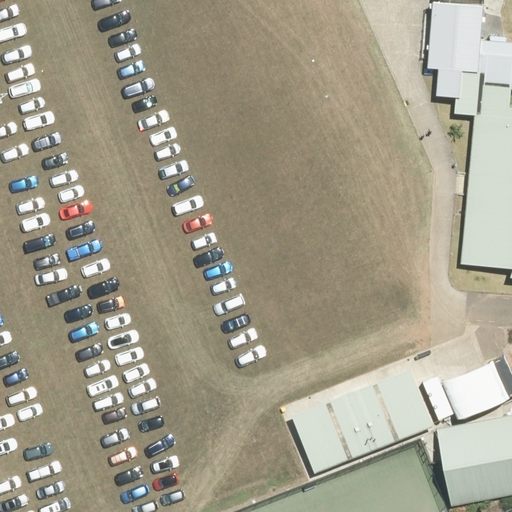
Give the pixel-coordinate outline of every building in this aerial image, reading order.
[(511,41),(483,39),(486,2),(462,0),(434,0),(429,64),(441,65),(439,89),(457,91),(459,68),(483,70),(482,83),(511,85),(511,41)] [(456,108),(477,109),(467,254),(511,259),(511,266),(510,271),(511,271),(511,85),(482,83),(483,70),(459,68),(457,91),(456,108)] [(416,354),(297,401),(316,449),(435,402),(416,354)] [(511,407),(449,418),(462,499),(511,491),(511,407)] [(443,511),(413,438),(232,511),(443,511)]
